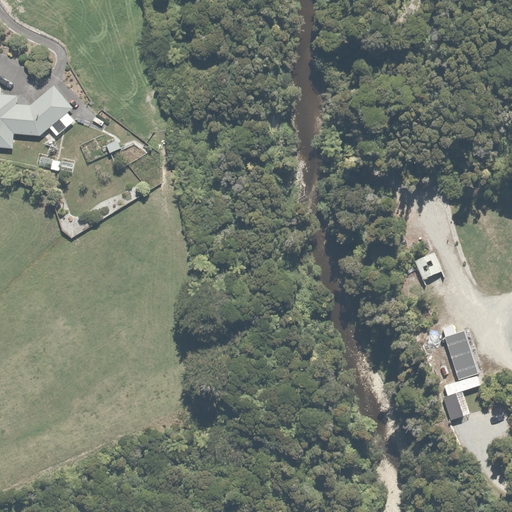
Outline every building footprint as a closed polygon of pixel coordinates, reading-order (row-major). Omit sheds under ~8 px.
[(54,84),(30,104),(16,103),(17,93),(0,92),(0,145),(13,146),(14,132),(37,133),(72,105),(54,84)] [(60,117),(49,126),(55,135),(67,127),(60,117)] [(95,138),(80,145),(87,161),(102,154),(95,138)] [(39,154),(36,164),(70,172),(72,162),(39,154)] [(463,328),(444,335),(459,378),(478,371),(463,328)]
